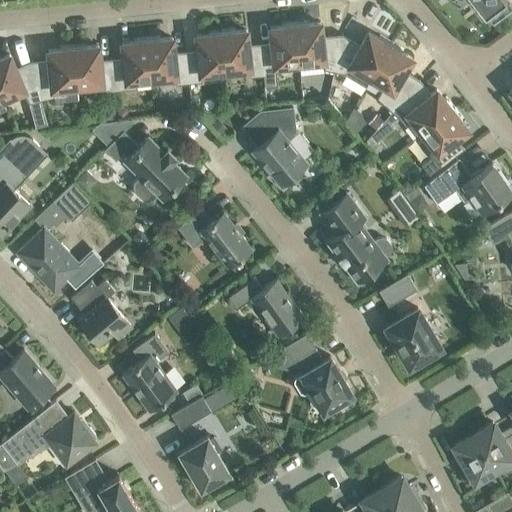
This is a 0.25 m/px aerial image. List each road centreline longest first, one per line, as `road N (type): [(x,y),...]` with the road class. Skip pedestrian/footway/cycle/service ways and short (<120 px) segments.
road 1 (residential): [(407,413),(357,325),(224,154)]
road 2 (residential): [(0,269),(140,436),(188,511)]
road 3 (residential): [(232,511),(407,413)]
road 4 (residential): [(0,20),(199,0)]
road 5 (residential): [(407,413),(511,350)]
